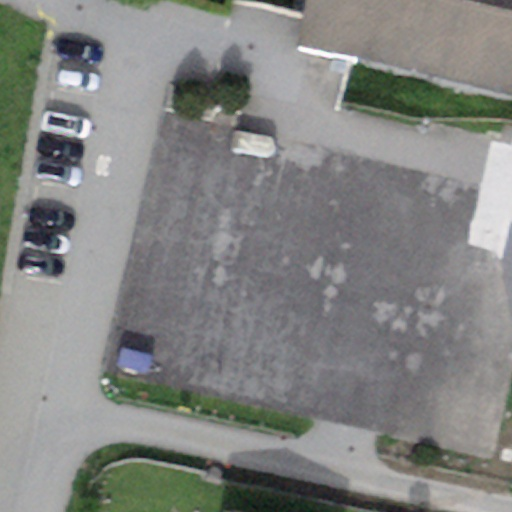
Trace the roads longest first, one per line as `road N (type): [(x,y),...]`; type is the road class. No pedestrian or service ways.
road 1 (residential): [(48,0),(134,35),(44,405),(28,511)]
road 2 (track): [(44,405),(511,510)]
